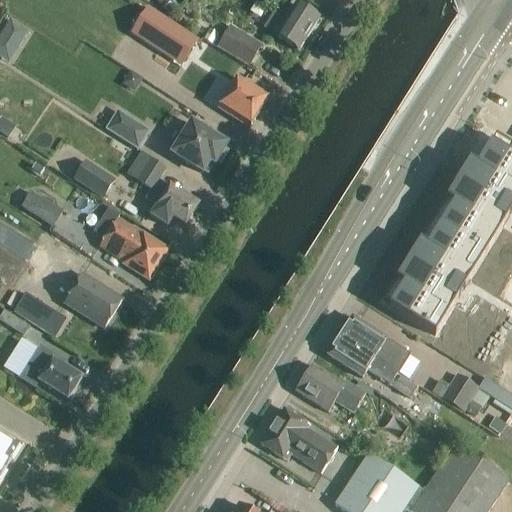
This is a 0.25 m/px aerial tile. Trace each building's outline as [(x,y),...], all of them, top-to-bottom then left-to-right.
[(174,0),(155,0),(161,9),(175,1),(174,0)] [(298,54),(320,20),(296,4),(285,21),(273,13),(262,30),(298,54)] [(226,25),(232,13),(218,7),(213,19),(226,25)] [(9,23),(0,37),(19,49),(28,35),(9,23)] [(251,70),(265,47),(232,27),(218,49),(251,70)] [(249,132),(269,102),(236,81),(217,112),(249,132)] [(105,132),(138,153),(150,133),(117,112),(105,132)] [(105,163),(117,142),(86,124),(74,144),(105,163)] [(215,171),(229,150),(193,127),(171,160),(204,181),(212,169),(215,171)] [(436,223),(489,255),(511,216),(511,160),(509,159),(511,153),(511,150),(495,140),(491,148),(477,170),(470,166),(436,223)] [(199,207),(170,188),(170,189),(159,182),(166,171),(151,162),(138,183),(151,191),(148,196),(159,203),(155,209),(149,217),(167,229),(173,221),(185,229),(199,207)] [(116,183),(86,163),(74,182),(104,201),(116,183)] [(56,208),(32,193),(23,207),(52,225),(52,224),(48,221),(56,208)] [(0,215),(25,229),(32,217),(0,200),(0,215)] [(148,283),(167,253),(140,236),(141,236),(118,221),(98,250),(124,267),(148,283)] [(439,337),(489,255),(436,223),(386,305),(439,337)] [(55,229),(52,234),(67,244),(70,238),(55,229)] [(12,237),(7,247),(27,257),(32,248),(12,237)] [(103,332),(121,304),(81,279),(63,306),(103,332)] [(41,331),(53,313),(25,296),(14,314),(41,331)] [(0,326),(21,339),(27,328),(2,313),(0,316),(0,326)] [(339,340),(398,377),(406,364),(384,350),(388,343),(352,320),(339,340)] [(57,365),(65,353),(32,332),(13,363),(28,373),(34,364),(45,371),(37,384),(68,403),(82,381),(57,365)] [(398,377),(339,340),(327,358),(363,381),(368,373),(412,401),(418,390),(398,377)] [(17,372),(7,368),(15,349),(0,342),(0,385),(9,390),(17,372)] [(345,388),(312,368),(295,395),(328,415),(336,404),(354,416),(366,396),(348,384),(345,388)] [(432,398),(444,405),(465,417),(472,404),(478,395),(480,392),(478,391),(459,380),(451,392),(439,385),(432,398)] [(480,392),(478,395),(492,404),(511,416),(511,400),(483,382),(478,391),(480,392)] [(37,418),(45,405),(18,387),(9,399),(37,418)] [(321,476),(337,451),(308,432),(310,428),(284,412),(261,448),(283,462),(287,455),(321,476)] [(471,443),(476,432),(452,422),(448,433),(471,443)] [(0,479),(12,461),(11,460),(20,446),(0,433),(0,479)] [(345,445),(340,452),(350,458),(354,451),(345,445)] [(368,457),(334,508),(339,511),(491,511),(510,484),(455,448),(424,495),(368,457)]
